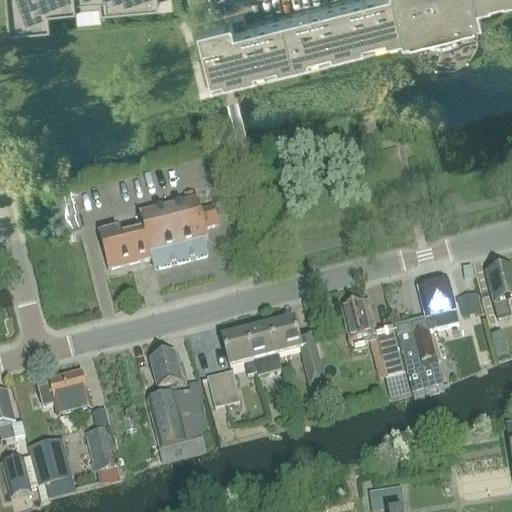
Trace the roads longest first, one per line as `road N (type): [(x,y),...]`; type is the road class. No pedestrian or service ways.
road 1 (tertiary): [(39,355),(511,233)]
road 2 (residential): [(39,355),(0,201)]
